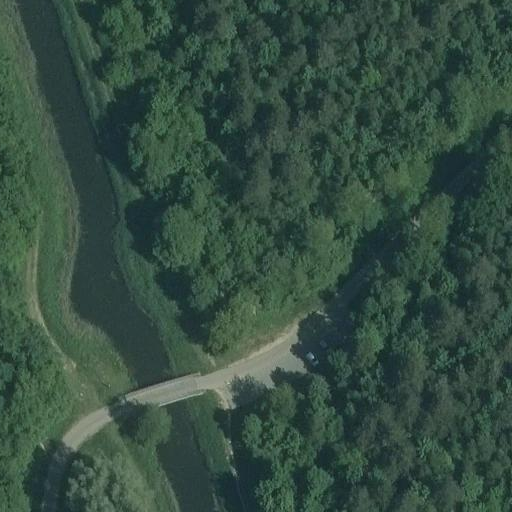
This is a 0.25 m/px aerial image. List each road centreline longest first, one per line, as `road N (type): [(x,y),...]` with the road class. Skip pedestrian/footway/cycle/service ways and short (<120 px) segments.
road 1 (unclassified): [(47,511),(61,454),(83,426),(288,346),(511,131)]
road 2 (track): [(0,76),(36,225),(34,315),(124,457),(149,511)]
road 3 (track): [(247,511),(213,380)]
